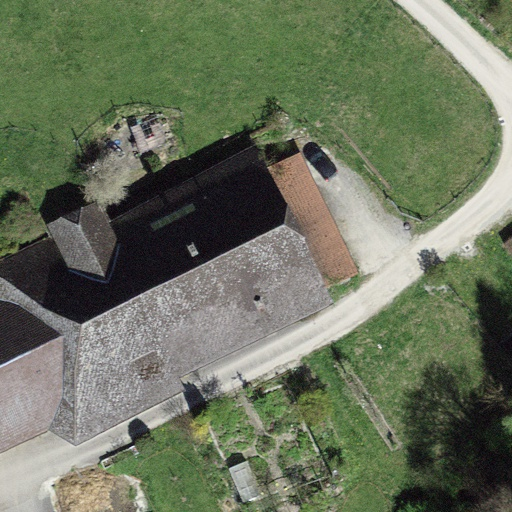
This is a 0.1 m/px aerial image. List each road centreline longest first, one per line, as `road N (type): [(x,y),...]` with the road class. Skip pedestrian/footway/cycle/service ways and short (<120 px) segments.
road 1 (track): [(511,186),(368,299),(69,447),(0,471)]
road 2 (track): [(511,84),(424,0)]
